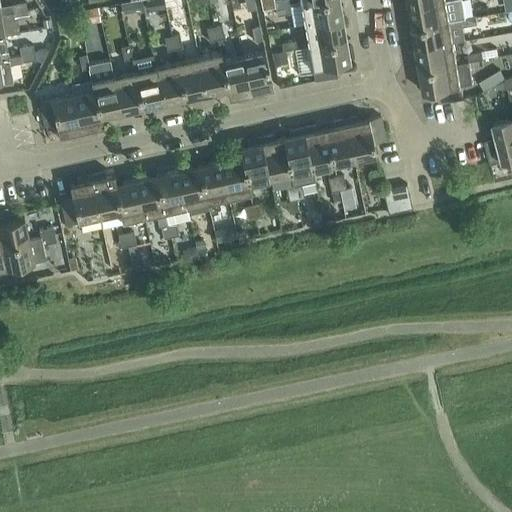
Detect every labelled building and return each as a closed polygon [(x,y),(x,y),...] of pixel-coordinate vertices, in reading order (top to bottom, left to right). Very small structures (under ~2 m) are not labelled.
[(140,0),(134,0),(120,3),(122,14),(142,11),(140,0)] [(145,0),(147,10),(164,7),(162,0),(145,0)] [(304,24),(341,17),(337,0),(315,0),(300,3),(304,24)] [(446,0),(442,0),(409,6),(413,27),(450,21),(446,0)] [(12,12),(26,9),(24,1),(10,4),(12,12)] [(289,5),(275,7),(276,15),(290,12),(289,5)] [(78,10),(76,10),(79,24),(100,21),(97,6),(78,10)] [(462,19),(484,15),(483,7),(461,11),(462,19)] [(26,9),(12,12),(13,19),(27,17),(26,9)] [(484,15),(462,19),(463,26),(477,24),(485,22),(484,15)] [(341,17),(304,24),(307,45),(345,39),(341,17)] [(416,48),(454,42),(450,21),(413,27),(416,48)] [(214,25),(217,39),(224,38),(221,24),(214,25)] [(217,39),(214,25),(206,27),(209,41),(217,39)] [(258,25),(251,27),(253,41),(261,39),(258,25)] [(171,35),(174,49),(182,47),(179,33),(171,35)] [(174,49),(171,35),(163,37),(166,50),(174,49)] [(345,39),(307,45),(314,80),(338,76),(336,63),(349,61),(345,39)] [(281,42),(282,50),(296,47),(295,40),(281,42)] [(454,42),(416,48),(420,70),(457,63),(454,42)] [(19,54),(33,52),(32,44),(18,46),(19,54)] [(123,59),(132,58),(129,44),(120,46),(123,59)] [(47,49),(33,52),(35,59),(41,62),(47,49)] [(286,50),(273,53),(276,67),(289,64),(286,50)] [(205,93),(225,88),(227,88),(220,60),(222,60),(220,51),(197,56),(205,93)] [(242,56),(251,97),(265,94),(264,89),(272,88),(264,51),(242,56)] [(483,59),(482,51),(468,53),(469,61),(483,59)] [(33,52),(19,54),(21,62),(35,59),(33,52)] [(19,54),(7,56),(9,64),(21,62),(19,54)] [(87,68),(84,54),(78,55),(81,69),(87,68)] [(134,70),(133,70),(141,107),(163,102),(155,65),(156,65),(153,54),(132,58),(134,70)] [(7,56),(0,57),(0,80),(11,79),(9,64),(7,56)] [(205,93),(197,56),(176,60),(184,97),(205,93)] [(220,60),(227,88),(225,88),(227,97),(236,96),(237,100),(251,97),(242,56),(222,60),(220,60)] [(184,97),(176,60),(156,65),(155,65),(163,102),(184,97)] [(437,90),(439,102),(463,98),(457,63),(420,70),(424,92),(437,90)] [(112,75),(120,111),(141,107),(133,70),(112,75)] [(500,70),(489,76),(494,84),(505,78),(500,70)] [(93,89),(99,116),(100,116),(120,111),(112,75),(90,80),(92,89),(93,89)] [(72,94),(81,135),(95,132),(94,127),(102,125),(101,121),(100,116),(99,116),(93,89),(92,89),(90,80),(70,84),(72,94)] [(81,135),(72,94),(38,101),(43,125),(55,122),(58,135),(66,133),(67,138),(81,135)] [(344,118),(353,159),(375,154),(372,142),(384,139),(379,115),(359,119),(358,115),(344,118)] [(484,140),(489,160),(490,164),(511,158),(511,117),(492,122),(496,137),(484,140)] [(353,159),(344,118),(330,121),(331,125),(324,127),(332,164),(353,159)] [(302,127),(311,168),(312,168),(332,164),(324,127),(317,129),(316,124),(302,127)] [(295,199),(303,197),(300,183),(315,180),(312,168),(311,168),(302,127),(288,130),(289,135),(282,136),(290,173),(293,185),(285,187),(288,200),(295,199)] [(259,136),(269,178),(290,173),(282,136),(275,138),(274,133),(259,136)] [(241,155),(247,183),(248,182),(269,178),(259,136),(246,139),(247,144),(238,146),(240,156),(241,155)] [(219,160),(227,197),(250,192),(248,182),(247,183),(241,155),(240,156),(219,160)] [(227,197),(219,160),(198,165),(206,201),(227,197)] [(177,169),(187,214),(188,213),(187,206),(206,201),(198,165),(177,169)] [(156,174),(164,211),(167,222),(170,236),(178,234),(174,216),(187,214),(177,169),(156,174)] [(99,215),(119,211),(120,211),(114,183),(115,183),(113,174),(105,175),(104,171),(90,174),(99,215)] [(99,215),(90,174),(76,177),(77,182),(69,183),(71,196),(59,199),(65,223),(99,215)] [(164,211),(156,174),(135,178),(143,215),(164,211)] [(334,176),(337,190),(345,188),(342,174),(334,176)] [(337,190),(334,176),(327,177),(330,191),(337,190)] [(120,211),(119,211),(121,220),(143,215),(135,178),(115,183),(114,183),(120,211)] [(382,189),(387,213),(412,208),(406,183),(382,189)] [(288,200),(286,201),(288,212),(298,210),(295,199),(288,200)] [(259,202),(252,203),(255,217),(262,216),(259,202)] [(7,207),(0,207),(0,221),(9,220),(9,218),(7,207)] [(0,245),(28,239),(23,217),(9,220),(0,221),(0,245)] [(232,221),(212,226),(214,239),(235,234),(232,221)] [(163,238),(170,236),(167,222),(159,224),(163,238)] [(38,229),(40,236),(54,233),(52,226),(38,229)] [(243,229),(236,231),(238,241),(249,239),(247,232),(243,229)] [(124,232),(127,246),(136,244),(133,230),(124,232)] [(117,233),(120,247),(122,256),(128,255),(127,246),(124,232),(117,233)] [(0,268),(33,261),(45,258),(42,244),(55,241),(54,233),(40,236),(28,239),(0,245),(0,268)] [(203,239),(194,241),(195,246),(198,259),(199,258),(207,257),(203,239)] [(186,248),(182,253),(183,259),(184,262),(198,259),(195,246),(186,248)] [(74,256),(68,257),(70,269),(77,268),(74,256)]
